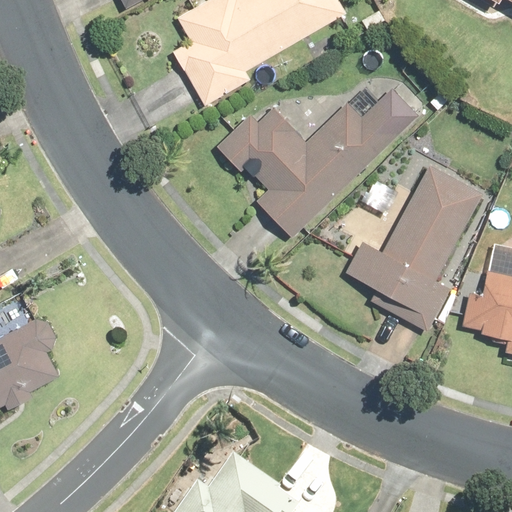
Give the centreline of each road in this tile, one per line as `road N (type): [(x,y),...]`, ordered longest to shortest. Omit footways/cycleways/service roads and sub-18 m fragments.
road 1 (residential): [(231,328),(108,182),(52,78),(22,0)]
road 2 (residential): [(511,461),(429,438),(333,395),(231,328)]
road 3 (residential): [(53,511),(129,447),(231,328)]
